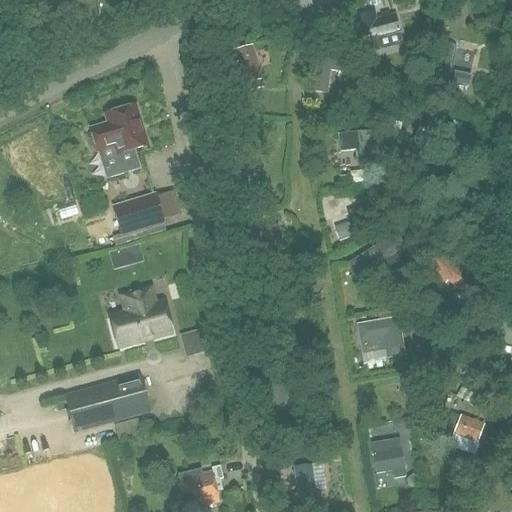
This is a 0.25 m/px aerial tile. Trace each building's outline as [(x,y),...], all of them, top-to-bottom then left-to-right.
[(374,10),(356,15),(365,53),(375,50),(372,39),(400,31),(395,14),(376,19),(374,10)] [(204,50),(209,66),(223,62),(219,46),(204,50)] [(464,51),(442,47),(436,82),(468,88),(471,74),(460,72),(464,51)] [(353,54),(314,50),(310,92),(328,94),(330,71),(351,73),(353,54)] [(107,123),(90,129),(97,152),(98,151),(107,178),(140,168),(135,149),(147,145),(135,106),(105,115),(107,123)] [(464,154),(472,138),(438,120),(430,137),(464,154)] [(377,131),(337,134),(339,152),(354,151),(355,159),(360,158),(361,167),(380,165),(377,131)] [(217,213),(227,210),(252,205),(245,170),(219,175),(223,194),(214,196),(217,213)] [(113,207),(121,234),(163,222),(154,195),(113,207)] [(378,227),(370,203),(346,211),(350,222),(334,227),(339,241),(378,227)] [(283,255),(278,224),(230,232),(236,263),(283,255)] [(412,259),(397,233),(347,263),(356,279),(385,261),(392,271),(412,259)] [(138,245),(107,253),(112,270),(142,262),(138,245)] [(458,266),(438,252),(424,272),(443,286),(447,281),(468,296),(479,280),(458,266)] [(118,347),(171,333),(162,302),(154,304),(150,289),(121,297),(125,312),(109,317),(118,347)] [(281,310),(271,312),(253,315),(255,326),(259,325),(261,330),(253,332),(255,344),(260,343),(261,346),(278,343),(273,324),(284,322),(281,310)] [(399,317),(355,324),(361,363),(405,355),(399,317)] [(148,411),(138,376),(65,397),(75,432),(148,411)] [(484,425),(460,416),(453,434),(477,444),(484,425)] [(370,443),(372,453),(375,475),(392,472),(393,480),(406,478),(404,470),(399,439),(370,443)] [(316,502),(312,465),(292,467),(296,494),(291,494),(293,505),(316,502)] [(221,470),(212,473),(202,475),(201,470),(177,475),(185,510),(219,503),(214,481),(223,479),(221,470)] [(225,496),(229,511),(248,511),(243,491),(225,496)]
